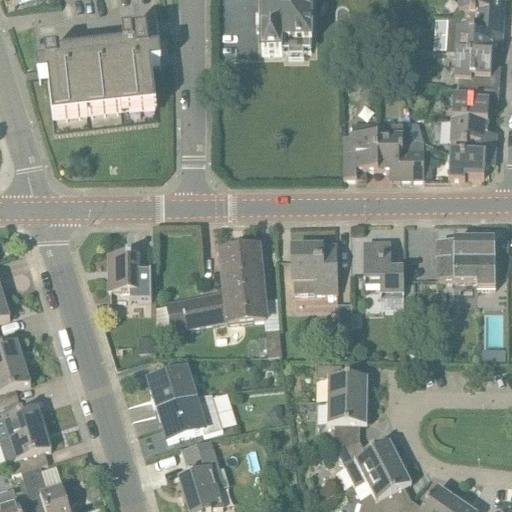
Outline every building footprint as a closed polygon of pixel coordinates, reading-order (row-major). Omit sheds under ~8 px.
[(261,57),(283,57),(287,57),(287,63),(303,63),(303,57),(311,57),(311,49),(313,49),(312,4),(293,4),(293,0),(276,0),(276,2),(261,2),(261,23),(256,23),(256,34),(261,34),(261,57)] [(463,25),(504,27),(506,5),(496,5),(496,0),(460,0),(460,16),(464,17),(463,25)] [(448,54),(449,24),(437,23),(436,53),(448,54)] [(457,58),(493,60),(494,49),(503,49),(504,27),(463,25),(463,33),(459,33),(457,58)] [(150,57),(147,37),(122,40),(124,52),(58,60),(57,57),(45,58),(46,69),(37,70),(39,85),(48,84),(53,126),(156,114),(151,71),(160,70),(158,56),(150,57)] [(459,92),(500,94),(501,72),(492,72),(493,60),(457,58),(455,83),(459,84),(459,92)] [(453,125),(489,127),(489,116),(499,116),(500,94),(459,92),(458,100),(454,100),(453,125)] [(455,158),(496,161),(497,140),(488,139),(489,127),(453,125),(451,150),(455,151),(455,158)] [(378,141),(379,177),(390,177),(390,186),(425,185),(424,147),(416,144),(404,144),(404,140),(378,141)] [(367,177),(379,177),(378,141),(353,141),(353,145),(344,145),(345,186),(367,186),(367,177)] [(496,161),(455,158),(451,158),(449,184),(466,185),(466,181),(485,183),(486,171),(495,172),(496,161)] [(437,249),(437,287),(453,287),(453,290),(476,290),(476,296),(477,296),(477,305),(495,305),(494,280),(502,280),(502,270),(494,270),(494,246),(453,246),(453,249),(437,249)] [(379,305),(404,304),(403,274),(390,275),(390,250),(363,251),(363,291),(365,291),(365,288),(379,288),(379,305)] [(313,301),(337,301),(337,284),(335,284),(335,257),(322,258),(322,252),(292,253),(292,289),(293,289),(293,300),(313,300),(313,301)] [(219,258),(224,308),(200,313),(198,305),(166,311),(172,339),(224,329),(224,332),(265,328),(263,304),(258,254),(219,258)] [(130,259),(109,259),(109,297),(138,297),(138,306),(152,306),(151,280),(139,280),(139,261),(130,261),(130,259)] [(0,327),(10,324),(4,302),(0,303),(0,327)] [(337,337),(352,337),(351,310),(336,310),(337,337)] [(403,331),(404,331),(403,315),(392,316),(393,341),(403,341),(403,331)] [(266,362),(282,361),(279,335),(264,336),(266,362)] [(0,376),(24,368),(18,347),(0,352),(0,376)] [(0,412),(15,407),(12,396),(31,390),(24,368),(0,376),(0,412)] [(328,409),(367,410),(367,384),(341,384),(341,372),(317,371),(317,382),(328,382),(328,409)] [(158,417),(196,403),(187,374),(148,386),(158,417)] [(167,448),(206,435),(207,439),(223,434),(212,400),(196,403),(158,417),(167,448)] [(11,445),(45,434),(38,413),(19,419),(15,407),(0,412),(0,434),(7,432),(11,445)] [(337,453),(359,447),(359,432),(367,432),(367,410),(328,409),(328,430),(335,430),(335,450),(337,453)] [(45,434),(11,445),(17,466),(9,469),(13,480),(49,469),(45,458),(52,456),(45,434)] [(186,511),(223,511),(223,510),(221,511),(219,506),(221,506),(217,491),(223,489),(210,447),(180,456),(187,480),(178,483),(186,511)] [(356,493),(401,470),(389,448),(366,460),(359,447),(337,453),(356,493)] [(405,511),(412,507),(405,494),(411,490),(401,470),(356,493),(365,511),(373,508),(374,511),(405,511)] [(27,495),(32,511),(69,511),(63,492),(49,496),(46,488),(27,495)] [(455,511),(459,507),(438,493),(425,511),(419,511),(412,507),(405,511),(455,511)] [(0,511),(32,511),(27,495),(7,501),(10,509),(0,511)]
